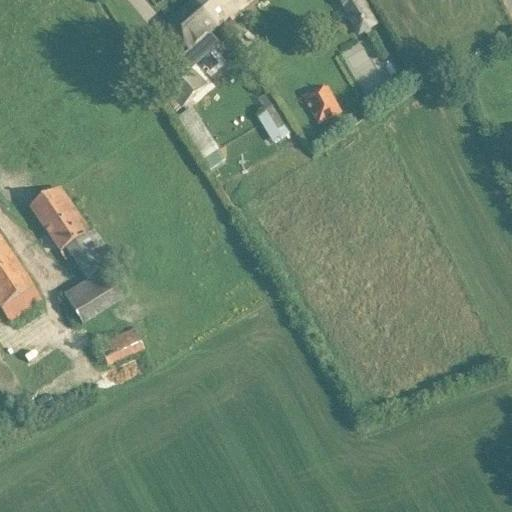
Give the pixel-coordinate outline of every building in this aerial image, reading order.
[(198,0),(194,4),(217,29),(249,0),(198,0)] [(335,0),(358,38),(381,25),(365,0),(335,0)] [(217,29),(194,4),(167,28),(190,54),(217,29)] [(158,82),(183,109),(205,88),(180,61),(158,82)] [(302,97),(318,127),(341,115),(326,87),(316,92),(315,91),(302,97)] [(288,127),(276,107),(265,114),(277,134),(278,133),(283,142),(293,135),(288,127)] [(66,254),(86,283),(115,263),(94,233),(88,236),(70,207),(59,191),(31,210),(42,227),(61,257),(66,254)] [(0,311),(9,325),(41,303),(10,258),(0,243),(0,311)] [(98,349),(108,369),(144,352),(135,332),(98,349)]
